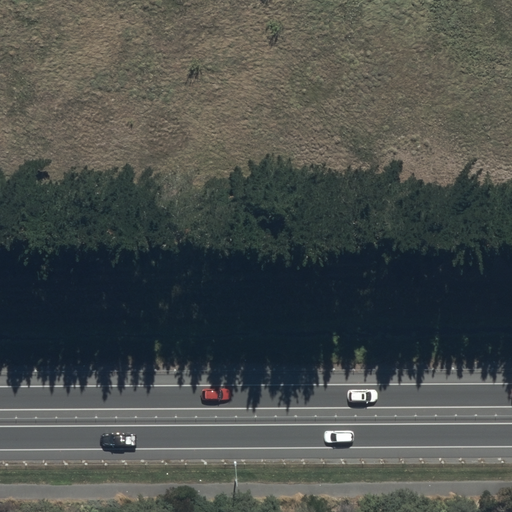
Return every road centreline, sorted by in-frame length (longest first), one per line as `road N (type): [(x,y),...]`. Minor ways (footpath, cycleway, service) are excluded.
road 1 (trunk): [(0,398),(511,395)]
road 2 (trunk): [(511,434),(0,437)]
